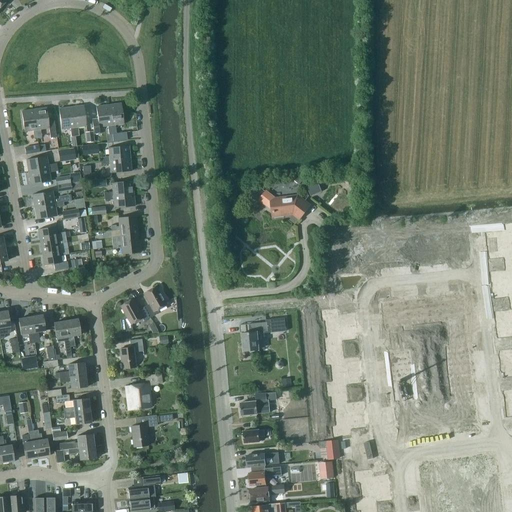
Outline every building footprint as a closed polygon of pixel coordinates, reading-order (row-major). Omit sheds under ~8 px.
[(120,103),(108,105),(112,133),(115,133),(114,125),(122,124),(120,103)] [(82,105),(72,107),(75,136),(77,136),(76,127),(85,126),(82,105)] [(112,133),(108,105),(95,106),(96,118),(90,119),(92,131),(92,134),(98,133),(97,127),(106,126),(107,134),(112,133)] [(45,107),(33,109),(37,138),(41,138),(39,129),(48,128),(45,107)] [(75,136),(72,107),(58,109),(61,129),(68,128),(69,137),(75,136)] [(37,138),(33,109),(20,111),(23,131),(32,130),(33,139),(37,138)] [(126,133),(122,134),(111,135),(112,141),(127,140),(126,133)] [(81,145),(82,152),(96,151),(95,144),(81,145)] [(24,147),(25,154),(39,152),(37,145),(24,147)] [(100,157),(100,161),(129,159),(127,146),(106,148),(107,156),(100,157)] [(57,150),(59,162),(75,160),(73,148),(57,150)] [(25,160),(27,172),(55,167),(55,164),(47,165),(45,157),(25,160)] [(130,171),(129,159),(100,161),(100,165),(108,164),(109,173),(130,171)] [(55,167),(27,172),(29,185),(50,181),(48,172),(56,171),(55,167)] [(299,184),(302,181),(294,175),(291,179),(299,184)] [(54,179),(55,185),(69,183),(68,176),(54,179)] [(349,185),(353,180),(347,176),(343,181),(349,185)] [(70,189),(82,187),(81,180),(69,183),(70,189)] [(103,192),(103,196),(132,193),(131,181),(110,183),(110,191),(103,192)] [(69,183),(55,185),(57,192),(71,190),(70,189),(69,183)] [(31,195),(33,207),(62,202),(69,201),(68,195),(58,196),(59,198),(53,199),(51,191),(31,195)] [(279,199),(272,200),(272,197),(266,192),(260,200),(270,208),(272,208),(273,217),(283,216),(283,215),(292,213),(299,219),(309,207),(296,197),(285,198),(284,197),(280,198),(279,199)] [(133,205),(132,193),(103,196),(104,200),(112,199),(112,207),(133,205)] [(62,206),(62,202),(33,207),(35,219),(55,216),(54,208),(62,206)] [(90,208),(91,215),(104,214),(104,207),(90,208)] [(61,211),(62,220),(79,217),(78,211),(78,209),(61,211)] [(111,232),(119,231),(136,229),(135,216),(118,218),(119,227),(116,227),(115,225),(110,226),(111,232)] [(489,237),(488,237),(489,246),(490,246),(511,243),(510,233),(511,232),(511,225),(503,226),(504,233),(488,234),(489,237)] [(37,229),(40,242),(65,238),(64,232),(59,233),(60,234),(56,235),(55,226),(37,229)] [(455,232),(441,234),(444,258),(458,256),(457,242),(463,241),(462,228),(455,229),(455,232)] [(137,240),(136,229),(119,231),(120,238),(117,238),(117,237),(111,237),(112,243),(137,240)] [(416,237),(402,238),(404,262),(419,261),(418,246),(424,245),(423,233),(416,234),(416,237)] [(379,241),(365,243),(368,266),(383,265),(381,250),(387,249),(386,237),(379,238),(379,241)] [(66,243),(65,238),(40,242),(42,254),(59,250),(58,242),(61,242),(61,243),(66,243)] [(137,240),(112,243),(112,248),(118,248),(117,246),(120,246),(121,255),(139,253),(137,240)] [(511,243),(490,246),(491,257),(506,255),(507,262),(511,261),(511,253),(511,254),(511,243)] [(53,264),(54,271),(68,269),(66,262),(61,263),(60,254),(63,254),(63,256),(68,255),(67,249),(59,250),(42,254),(44,266),(53,264)] [(493,277),(492,277),(493,286),(494,286),(494,285),(511,283),(511,265),(508,266),(508,272),(493,274),(493,277)] [(511,283),(494,285),(494,286),(495,296),(511,295),(511,301),(511,283)] [(155,287),(142,293),(148,304),(143,307),(149,318),(158,313),(158,308),(165,305),(155,287)] [(462,296),(449,298),(450,298),(452,319),(464,318),(462,296)] [(449,298),(439,300),(441,320),(452,319),(450,298),(449,298)] [(149,318),(143,307),(138,309),(132,299),(119,305),(125,316),(119,319),(120,331),(131,330),(130,323),(141,317),(143,321),(149,318)] [(439,300),(428,301),(430,321),(441,320),(439,300)] [(428,301),(417,302),(420,322),(430,321),(428,301)] [(417,302),(407,303),(409,323),(420,322),(417,302)] [(396,304),(398,325),(399,325),(409,323),(407,303),(396,304)] [(396,304),(383,305),(386,326),(399,325),(398,325),(396,304)] [(511,309),(511,311),(497,314),(497,320),(497,325),(511,323),(511,305),(511,306),(511,309)] [(7,310),(0,311),(0,337),(4,337),(4,334),(9,333),(11,331),(7,310)] [(335,311),(323,312),(323,319),(330,318),(331,329),(353,326),(353,327),(354,327),(353,318),(352,318),(351,315),(336,317),(335,311)] [(42,315),(30,317),(34,343),(39,342),(37,332),(44,331),(42,315)] [(34,343),(30,317),(18,319),(21,334),(27,333),(29,344),(34,343)] [(265,320),(265,322),(252,324),(253,333),(241,334),(243,352),(259,350),(258,342),(264,341),(263,333),(288,331),(287,317),(265,320)] [(77,319),(65,321),(69,347),(74,346),(72,336),(80,335),(77,319)] [(69,347),(65,321),(53,323),(56,342),(63,341),(66,357),(71,356),(69,347)] [(511,323),(497,325),(498,330),(499,336),(511,334),(511,323)] [(333,339),(326,340),(326,347),(339,346),(338,339),(354,338),(353,327),(353,326),(331,329),(333,339)] [(159,344),(167,343),(166,336),(158,337),(159,344)] [(18,352),(16,338),(9,339),(12,353),(18,352)] [(133,353),(143,352),(142,340),(129,341),(130,348),(119,349),(121,369),(135,367),(133,353)] [(466,346),(447,348),(449,359),(467,357),(466,346)] [(511,351),(501,353),(502,360),(501,360),(502,365),(511,363),(511,351)] [(409,352),(391,354),(392,366),(410,364),(411,364),(409,352)] [(341,355),(328,356),(329,363),(336,362),(337,373),(359,370),(358,366),(357,359),(341,361),(341,355)] [(37,367),(36,362),(35,356),(20,358),(22,369),(37,367)] [(467,357),(449,359),(450,370),(468,368),(467,357)] [(54,360),(47,361),(43,362),(43,368),(57,366),(57,360),(54,360)] [(55,378),(59,378),(84,374),(83,362),(67,364),(68,371),(54,373),(55,378)] [(511,363),(502,365),(502,369),(503,369),(503,376),(511,374),(511,363)] [(410,364),(392,366),(394,376),(412,374),(410,364)] [(468,368),(450,370),(451,381),(469,379),(468,368)] [(338,383),(331,384),(332,391),(344,390),(344,383),(359,382),(359,375),(359,370),(337,373),(338,383)] [(285,371),(257,374),(259,388),(286,385),(285,371)] [(86,387),(84,374),(59,378),(59,382),(69,381),(70,388),(86,387)] [(161,374),(157,374),(144,376),(145,385),(125,387),(128,410),(149,407),(148,391),(151,390),(150,386),(159,385),(159,384),(162,383),(161,374)] [(412,374),(394,376),(395,387),(413,385),(412,374)] [(451,381),(452,392),(471,390),(469,379),(451,381)] [(395,387),(396,398),(414,396),(413,385),(395,387)] [(240,403),(241,415),(257,414),(257,413),(270,412),(268,400),(276,399),(275,393),(255,395),(256,401),(240,403)] [(62,408),(63,413),(89,410),(88,398),(72,400),(73,407),(62,408)] [(345,399),(332,400),(333,407),(340,406),(341,417),(363,415),(363,414),(361,403),(346,405),(345,399)] [(467,405),(461,406),(464,430),(475,429),(473,411),(467,412),(467,405)] [(452,414),(451,414),(453,431),(454,431),(464,430),(461,406),(456,406),(457,413),(452,414)] [(446,414),(441,415),(443,432),(442,432),(442,433),(454,431),(453,431),(451,414),(452,414),(451,407),(445,408),(446,414)] [(425,417),(419,417),(421,435),(422,435),(432,434),(429,409),(424,410),(425,417)] [(435,409),(429,409),(432,434),(442,432),(443,432),(441,415),(436,415),(435,409)] [(4,411),(7,424),(12,423),(10,410),(4,411)] [(89,410),(63,413),(64,418),(74,417),(75,424),(90,422),(89,410)] [(413,411),(408,412),(411,436),(410,436),(422,435),(421,435),(419,417),(414,418),(413,411)] [(42,413),(45,429),(51,428),(48,412),(42,413)] [(404,419),(398,420),(400,437),(410,436),(411,436),(408,412),(403,412),(404,419)] [(343,428),(336,428),(336,435),(349,434),(348,428),(364,426),(364,423),(365,423),(364,414),(363,414),(363,415),(341,417),(343,428)] [(145,426),(156,425),(155,415),(135,418),(136,425),(130,426),(133,447),(148,445),(145,426)] [(37,430),(32,431),(36,456),(49,454),(46,439),(38,440),(37,430)] [(259,437),(265,436),(265,434),(264,430),(259,430),(258,430),(243,431),(244,443),(260,441),(259,437)] [(36,456),(32,431),(27,431),(28,434),(21,436),(25,458),(36,456)] [(52,433),(53,441),(66,439),(65,432),(60,432),(52,433)] [(60,450),(67,449),(83,447),(93,445),(92,434),(76,436),(77,442),(75,443),(74,441),(59,443),(60,450)] [(0,435),(0,458),(1,462),(13,460),(11,444),(4,445),(2,435),(0,435)] [(318,445),(320,460),(332,459),(330,444),(318,445)] [(93,445),(83,447),(67,449),(68,454),(79,453),(79,459),(95,457),(93,445)] [(55,451),(57,463),(64,462),(62,450),(55,451)] [(248,467),(250,466),(265,465),(279,464),(278,453),(264,454),(264,453),(247,455),(248,467)] [(484,457),(486,481),(492,481),(491,474),(497,474),(495,456),(484,457)] [(484,457),(472,458),(472,459),(473,458),(475,476),(480,475),(481,482),(486,481),(484,457)] [(472,459),(462,460),(465,484),(470,483),(470,477),(475,476),(473,458),(472,459)] [(452,461),(454,478),(459,478),(460,484),(465,484),(462,460),(452,461)] [(452,461),(440,462),(441,462),(443,480),(442,480),(443,486),(449,486),(448,479),(454,478),(452,461)] [(441,462),(430,463),(433,487),(438,487),(438,480),(442,480),(443,480),(441,462)] [(430,463),(419,464),(421,482),(427,481),(428,488),(433,487),(430,463)] [(251,472),(248,473),(250,486),(266,484),(265,477),(281,475),(280,467),(265,468),(265,465),(250,466),(251,472)] [(320,470),(321,479),(334,478),(333,469),(320,470)] [(370,472),(358,473),(358,480),(365,479),(367,490),(388,488),(388,483),(387,483),(387,476),(371,478),(370,472)] [(158,476),(142,478),(143,486),(146,485),(154,485),(159,484),(158,476)] [(250,489),(251,501),(269,500),(268,494),(272,493),(272,494),(285,492),(284,484),(272,486),(272,487),(250,489)] [(143,486),(127,488),(128,499),(147,497),(153,496),(155,496),(154,485),(146,485),(143,486)] [(368,501),(361,501),(362,508),(374,507),(373,501),(389,499),(388,492),(389,492),(388,488),(367,490),(368,501)] [(23,511),(22,495),(8,497),(9,511),(23,511)] [(499,495),(481,497),(482,508),(500,506),(499,495)] [(147,497),(128,499),(129,511),(154,508),(153,496),(147,497)] [(0,497),(0,511),(9,511),(8,497),(0,497)] [(44,511),(44,498),(32,498),(32,511),(44,511)] [(56,511),(56,498),(44,498),(44,511),(56,511)] [(71,502),(71,511),(90,511),(90,501),(71,502)] [(171,501),(157,503),(158,511),(172,510),(171,501)] [(443,511),(442,501),(424,503),(425,511),(443,511)] [(252,507),(252,511),(285,511),(285,506),(285,503),(284,502),(275,503),(267,504),(267,505),(252,507)]
